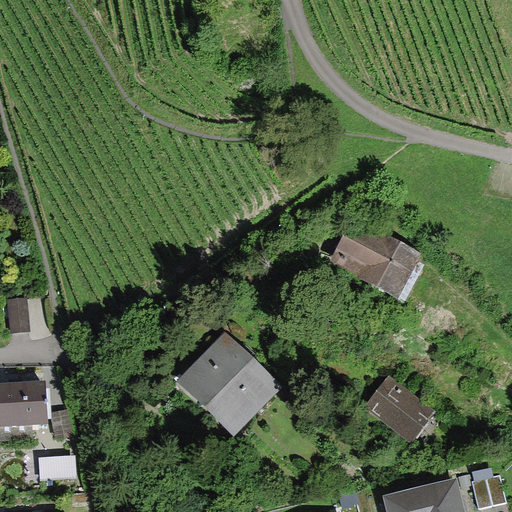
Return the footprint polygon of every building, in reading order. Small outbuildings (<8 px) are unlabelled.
[(323,273),(399,311),(421,268),(344,230),(323,273)] [(28,298),(8,300),(11,333),(31,331),(28,298)] [(275,384),(228,341),(187,385),(234,428),(275,384)] [(389,375),(365,406),(411,442),(435,411),(389,375)] [(46,420),(44,385),(0,386),(0,424),(2,424),(3,437),(33,436),(32,421),(46,420)] [(74,457),(39,459),(41,479),(75,477),(74,457)] [(500,475),(472,482),(479,509),(507,502),(500,475)] [(465,511),(458,477),(383,495),(386,511),(465,511)]
